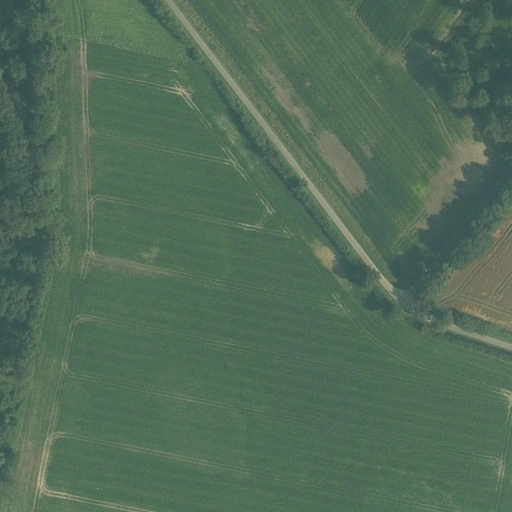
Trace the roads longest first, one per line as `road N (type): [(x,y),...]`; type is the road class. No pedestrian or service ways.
road 1 (unclassified): [(168,0),(403,302),(511,350)]
road 2 (track): [(511,168),(403,302)]
